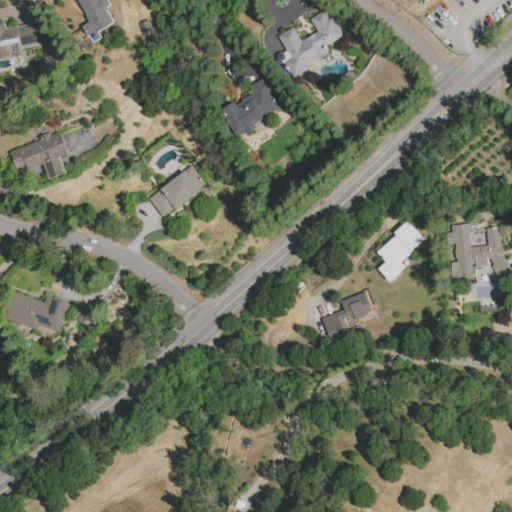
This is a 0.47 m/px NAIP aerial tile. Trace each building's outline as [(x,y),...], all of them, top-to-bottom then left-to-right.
[(98,32),(114,23),(106,8),(110,6),(107,0),(77,0),(89,22),(82,26),(92,43),(101,38),(98,32)] [(341,37),(326,9),(309,19),(317,32),(300,41),(293,27),(277,35),(286,52),(280,55),(292,78),(310,68),(308,64),(329,53),(325,46),(341,37)] [(0,59),(21,56),(20,48),(39,45),(36,24),(5,28),(4,24),(0,24),(0,59)] [(253,123),(280,110),(272,95),(276,93),(268,76),(248,86),(252,94),(222,109),(236,138),(255,128),(253,123)] [(9,150),(16,171),(43,162),(49,179),(65,173),(59,157),(67,154),(60,132),(50,135),(51,135),(9,150)] [(162,218),(206,186),(192,166),(148,198),(162,218)] [(376,251),(384,260),(376,267),(389,281),(406,266),(401,261),(410,253),(409,252),(425,238),(407,218),(394,231),(395,234),(376,251)] [(451,224),(452,231),(446,232),(447,244),(453,244),(455,260),(451,261),(452,270),(472,268),(471,264),(475,263),(475,267),(488,266),(488,262),(498,280),(511,272),(502,254),(501,249),(502,249),(502,242),(501,242),(500,239),(501,239),(500,226),(485,228),(487,245),(469,247),(468,232),(470,232),(469,222),(451,224)] [(36,330),(38,326),(60,332),(69,303),(45,295),(43,302),(9,291),(0,318),(36,330)] [(321,318),(329,338),(342,333),(341,329),(346,327),(342,317),(346,315),(348,318),(354,316),(355,320),(366,315),(365,313),(372,311),(364,291),(340,301),(343,309),(321,318)]
